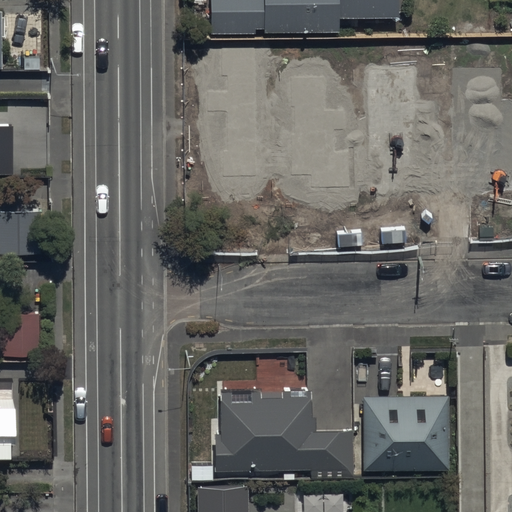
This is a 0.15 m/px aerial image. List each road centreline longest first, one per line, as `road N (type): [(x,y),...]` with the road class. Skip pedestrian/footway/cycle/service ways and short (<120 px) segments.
road 1 (residential): [(511,290),(121,298)]
road 2 (secondary): [(118,0),(121,298)]
road 3 (secondary): [(121,298),(121,511)]
